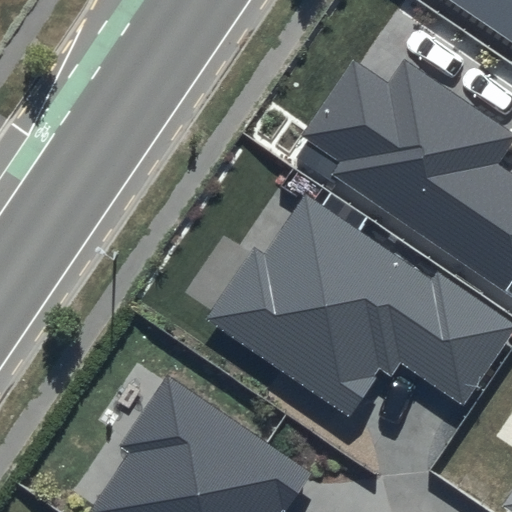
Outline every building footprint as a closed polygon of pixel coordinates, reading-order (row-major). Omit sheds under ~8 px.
[(511,0),(448,0),(511,43),(511,0)] [(388,84),(352,59),(300,135),(340,162),(332,175),(511,296),(511,172),(499,164),(511,145),(511,132),(404,60),(388,84)] [(429,279),(305,193),(264,252),(256,247),(206,318),(348,417),(382,368),(392,375),(401,362),(463,405),(511,334),(511,322),(436,269),(429,279)] [(283,511),(309,474),(167,378),(120,446),(129,452),(87,511),(283,511)] [(511,511),(511,490),(502,506),(511,511)]
